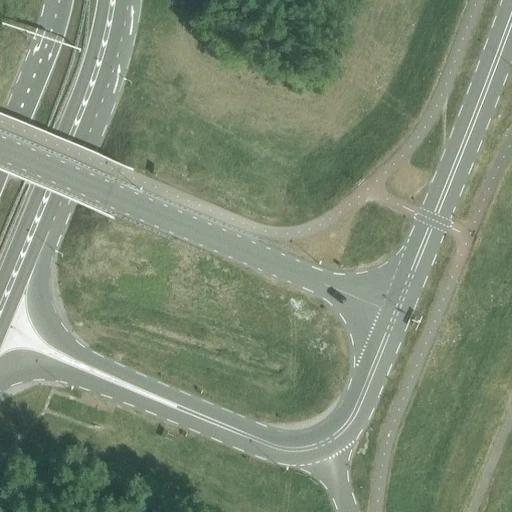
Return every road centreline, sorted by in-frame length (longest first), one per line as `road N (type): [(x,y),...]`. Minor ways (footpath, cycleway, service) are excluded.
road 1 (unclassified): [(511,8),(394,317)]
road 2 (unclassified): [(394,317),(111,197)]
road 3 (primary): [(0,285),(84,77),(102,0)]
road 4 (primary): [(25,269),(97,97),(122,0)]
road 5 (primary): [(177,408),(50,334),(25,269)]
road 6 (primary): [(66,0),(0,176)]
road 7 (primary): [(0,374),(26,363),(177,408)]
road 8 (unclassified): [(321,445),(342,435),(359,409),(394,317)]
road 9 (primary): [(177,408),(278,449),(321,445)]
road 10 (unclassified): [(0,150),(111,197)]
